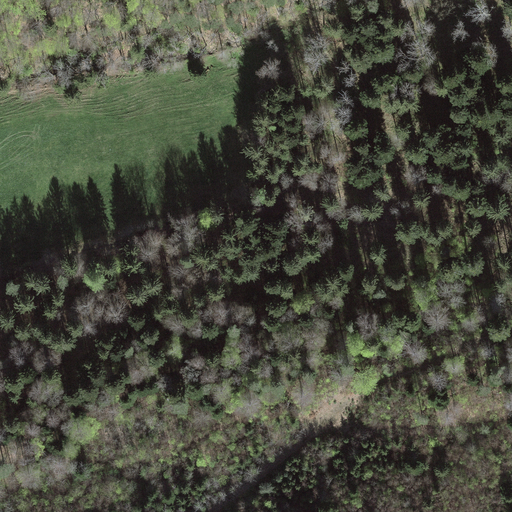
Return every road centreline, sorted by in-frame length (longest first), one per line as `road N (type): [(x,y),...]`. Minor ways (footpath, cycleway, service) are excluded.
road 1 (track): [(209,511),(339,408),(423,361),(511,330)]
road 2 (track): [(0,284),(59,258),(339,184)]
road 3 (track): [(0,489),(139,457),(250,417),(339,408)]
